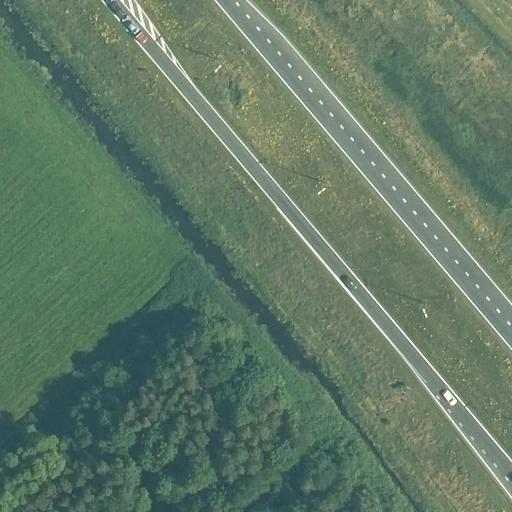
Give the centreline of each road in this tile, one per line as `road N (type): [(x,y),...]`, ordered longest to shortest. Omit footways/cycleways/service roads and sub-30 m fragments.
road 1 (motorway): [(156,54),(511,473)]
road 2 (motorway): [(511,337),(224,0)]
